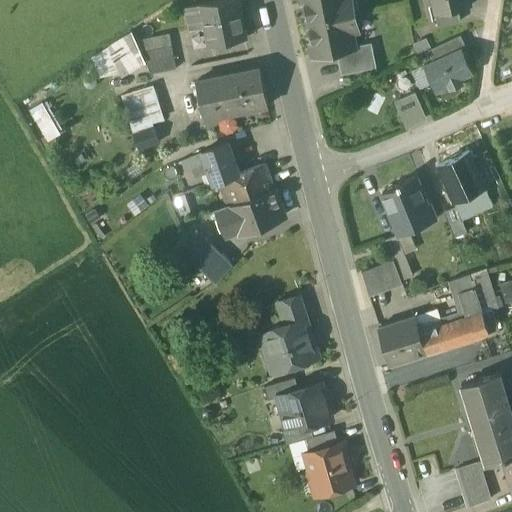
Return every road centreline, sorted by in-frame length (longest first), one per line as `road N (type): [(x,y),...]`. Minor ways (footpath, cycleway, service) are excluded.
road 1 (tertiary): [(312,179),(403,511)]
road 2 (tertiary): [(269,0),(312,179)]
road 3 (residential): [(312,179),(478,111)]
